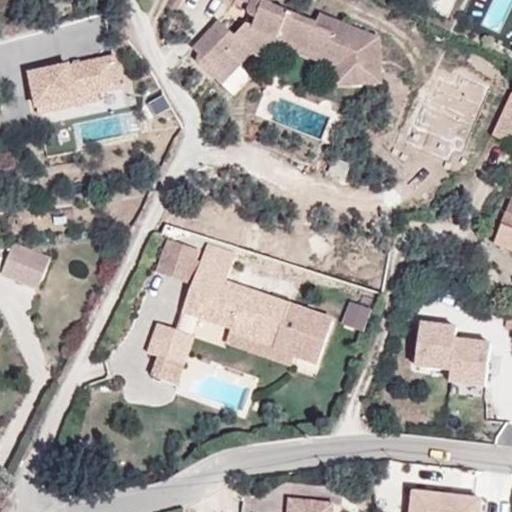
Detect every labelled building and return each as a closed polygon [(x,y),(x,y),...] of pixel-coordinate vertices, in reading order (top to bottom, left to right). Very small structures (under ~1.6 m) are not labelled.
[(240,66),(252,53),(262,31),(342,64),(343,80),(377,79),(376,69),(383,68),(381,39),(321,13),(317,23),(274,6),(275,0),(243,0),(244,1),(252,5),(250,14),(253,17),(258,20),(254,27),(247,24),(237,37),(241,40),(216,67),(201,53),(199,64),(216,80),(234,62),(240,66)] [(511,0),(495,0),(486,23),(503,30),(511,7),(511,0)] [(253,17),(247,24),(254,27),(258,20),(253,17)] [(195,48),(201,53),(216,67),(241,40),(237,37),(221,20),(195,48)] [(262,31),(252,53),(262,61),(277,44),(337,69),(338,86),(383,84),(383,68),(376,69),(377,79),(343,80),(342,64),(262,31)] [(122,89),(114,56),(31,75),(40,116),(100,102),(98,94),(122,89)] [(223,86),(240,66),(234,62),(216,80),(223,86)] [(511,97),(493,137),(511,144),(511,97)] [(511,203),(495,244),(511,250),(511,203)] [(191,274),(202,243),(173,233),(162,263),(191,274)] [(1,273),(38,288),(50,258),(13,243),(1,273)] [(235,255),(208,245),(184,312),(232,329),(230,334),(294,356),(317,365),(333,320),(226,282),(235,255)] [(485,328),(509,332),(511,317),(511,315),(487,315),(485,328)] [(178,331),(159,324),(148,354),(159,358),(153,373),(161,377),(178,331)] [(196,337),(178,331),(161,377),(178,383),(196,337)] [(294,356),(230,334),(227,343),(290,366),(294,356)] [(455,393),(490,398),(496,355),(461,350),(462,339),(427,334),(421,376),(457,381),(455,393)] [(480,511),(482,496),(409,489),(406,511),(480,511)] [(331,511),(332,505),(288,501),(287,511),(331,511)]
